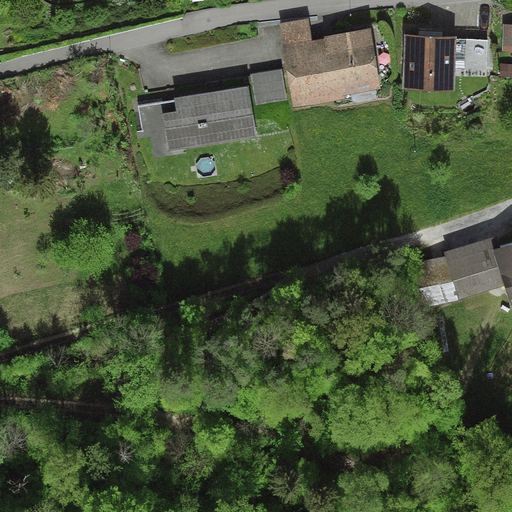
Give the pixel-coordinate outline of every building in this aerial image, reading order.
[(304,22),(278,25),(292,106),(332,99),(330,87),(372,80),(364,31),(322,38),(324,49),(309,52),(304,22)] [(505,52),(505,53),(511,52),(511,26),(499,26),(499,52),(505,52)] [(464,39),(406,37),(405,85),(447,86),(448,70),(462,70),(464,39)] [(501,70),(501,52),(488,53),(488,71),(501,70)] [(282,98),(278,71),(250,76),(254,103),(282,98)] [(182,145),(251,133),(244,88),(175,99),(176,110),(162,112),(160,101),(135,105),(139,132),(179,126),(182,145)] [(511,242),(447,262),(457,294),(506,279),(511,298),(511,242)]
